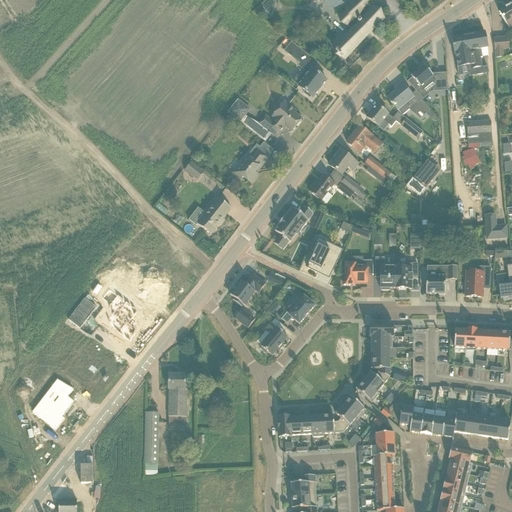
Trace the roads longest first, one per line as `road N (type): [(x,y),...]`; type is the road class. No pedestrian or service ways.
road 1 (tertiary): [(201,295),(380,66),(474,0)]
road 2 (track): [(0,58),(219,271)]
road 3 (tertiary): [(26,511),(201,295)]
road 4 (residential): [(330,309),(511,313)]
road 5 (residential): [(260,377),(272,463),(269,511)]
